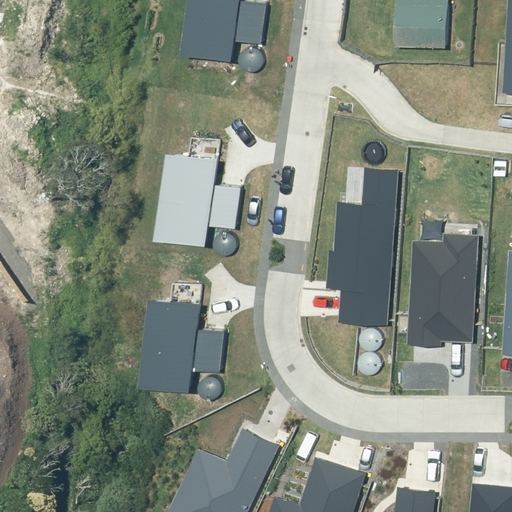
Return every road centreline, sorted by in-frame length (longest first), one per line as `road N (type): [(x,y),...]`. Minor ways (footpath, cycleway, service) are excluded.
road 1 (residential): [(314,58),(274,294),(292,360),(332,398),(370,415),(511,415)]
road 2 (residential): [(314,58),(353,72),(410,121),(511,141)]
